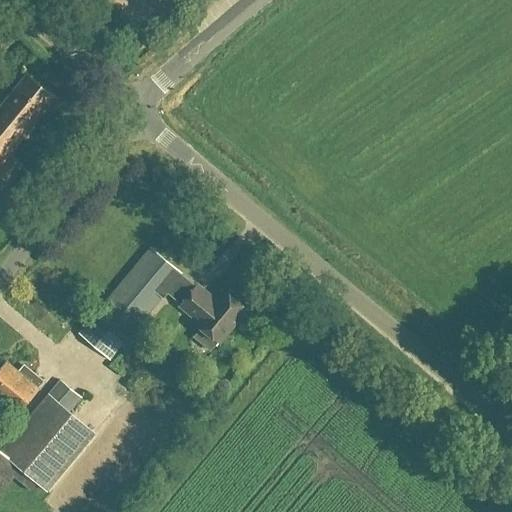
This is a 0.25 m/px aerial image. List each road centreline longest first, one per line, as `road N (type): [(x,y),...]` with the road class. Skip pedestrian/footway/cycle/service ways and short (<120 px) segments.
road 1 (unclassified): [(511,422),(131,110)]
road 2 (unclassified): [(0,272),(131,110)]
road 3 (unclassified): [(131,110),(264,0)]
road 4 (unclassified): [(131,110),(4,0)]
